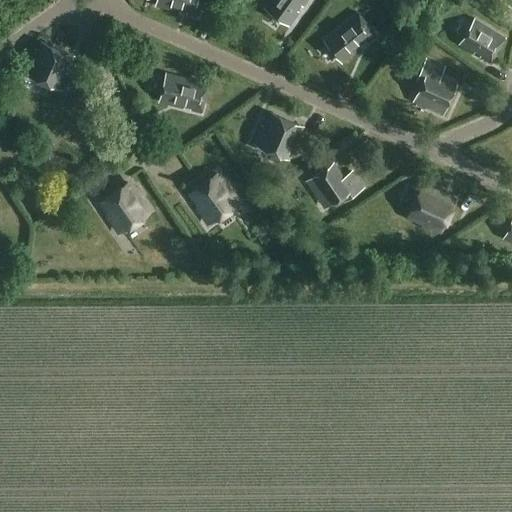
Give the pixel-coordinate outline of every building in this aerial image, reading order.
[(158,0),(156,8),(180,14),(181,11),(187,13),(187,15),(198,18),(202,0),(158,0)] [(302,6),(306,0),(270,0),(265,7),(289,24),(298,11),(296,10),(300,4),(302,6)] [(364,49),(362,47),(367,43),(369,45),(378,38),(360,15),(326,41),(344,64),(364,49)] [(476,54),(477,52),(482,56),(481,58),(491,63),(506,38),(476,20),(461,46),(476,54)] [(72,55),(43,42),(39,51),(36,49),(32,58),(36,59),(29,75),(57,87),(61,88),(68,72),(65,71),(72,55)] [(443,112),(456,86),(439,78),(444,68),(426,60),(417,80),(423,82),(417,94),(431,100),(428,105),(443,112)] [(200,112),(207,84),(167,74),(159,102),(183,108),(183,105),(190,107),(189,110),(200,112)] [(298,134),(301,126),(273,113),(266,128),(262,127),(255,143),(287,158),(294,142),(297,144),(301,135),(298,134)] [(343,178),(333,163),(308,180),(318,194),(323,190),(331,202),(342,195),(345,200),(363,188),(352,172),(343,178)] [(222,181),(217,174),(192,192),(201,206),(199,208),(209,222),(237,202),(227,188),(230,186),(225,179),(222,181)] [(133,190),(128,183),(102,201),(112,215),(109,217),(119,231),(122,230),(148,212),(138,198),(141,196),(136,188),(133,190)] [(441,229),(454,201),(439,194),(440,190),(424,183),(422,186),(409,215),(424,222),(423,225),(431,229),(433,225),(441,229)] [(511,216),(502,238),(511,242),(511,216)]
